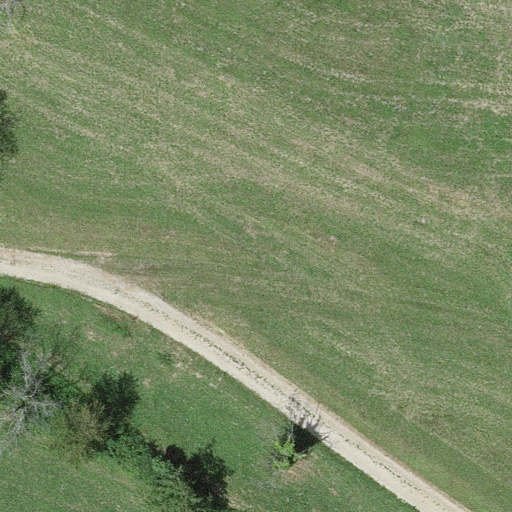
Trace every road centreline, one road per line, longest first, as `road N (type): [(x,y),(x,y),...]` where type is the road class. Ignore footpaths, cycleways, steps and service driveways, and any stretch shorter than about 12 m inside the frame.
road 1 (track): [(105,275),(447,511)]
road 2 (track): [(105,275),(215,284),(511,344)]
